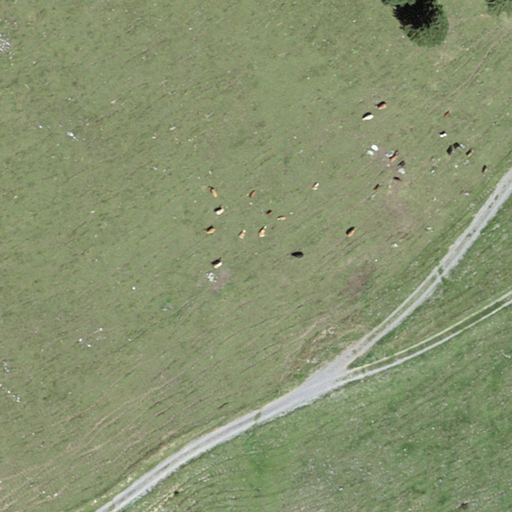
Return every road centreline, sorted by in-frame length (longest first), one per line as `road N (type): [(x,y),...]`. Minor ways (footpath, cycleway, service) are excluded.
road 1 (track): [(107,511),(183,454),(325,381),(428,286),(511,180)]
road 2 (track): [(325,381),(408,354),(511,295)]
